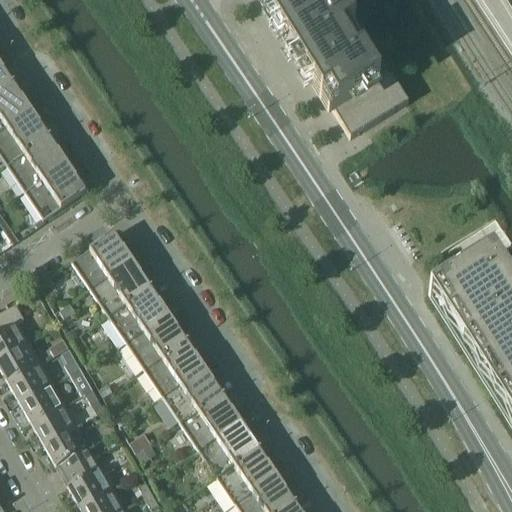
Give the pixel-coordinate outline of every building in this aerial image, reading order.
[(252,0),(289,59),(295,69),(328,122),(334,118),(349,143),(407,108),(340,0),(252,0)] [(0,96),(12,89),(0,71),(0,96)] [(0,96),(0,135),(30,116),(12,89),(0,96)] [(0,135),(0,162),(6,171),(48,143),(30,116),(0,135)] [(6,171),(24,198),(66,170),(48,143),(6,171)] [(66,170),(24,198),(42,226),(85,197),(66,170)] [(71,268),(89,295),(131,267),(113,239),(71,268)] [(511,306),(497,283),(503,280),(492,261),(490,258),(456,280),(451,283),(428,298),(511,430),(511,306)] [(89,295),(107,322),(149,293),(131,267),(89,295)] [(107,322),(125,349),(167,320),(158,307),(149,293),(107,322)] [(0,363),(28,348),(16,328),(23,324),(15,309),(0,317),(0,363)] [(58,316),(63,323),(74,316),(69,309),(58,316)] [(125,349),(143,376),(185,347),(167,320),(125,349)] [(143,376),(161,403),(204,374),(185,347),(143,376)] [(0,363),(0,375),(7,388),(40,369),(28,348),(0,363)] [(63,369),(69,379),(80,374),(74,363),(63,369)] [(83,367),(86,372),(93,368),(90,363),(83,367)] [(7,388),(19,408),(52,390),(40,369),(7,388)] [(81,400),(84,399),(91,394),(80,374),(69,379),(81,400)] [(161,403),(179,429),(222,401),(204,374),(161,403)] [(111,396),(106,389),(98,393),(102,401),(111,396)] [(19,408),(31,429),(64,410),(52,390),(19,408)] [(91,394),(84,399),(90,410),(98,406),(91,394)] [(179,429),(197,456),(240,428),(222,401),(179,429)] [(31,429),(43,450),(76,431),(64,410),(31,429)] [(197,456),(215,483),(258,455),(240,428),(197,456)] [(65,466),(70,476),(94,462),(76,431),(43,450),(55,471),(65,466)] [(137,459),(141,466),(155,457),(150,450),(137,459)] [(215,483),(234,510),(276,482),(258,455),(215,483)] [(66,491),(78,511),(79,511),(111,494),(94,462),(70,476),(76,486),(66,491)] [(234,510),(234,511),(288,511),(294,509),(276,482),(234,510)] [(137,491),(144,503),(151,498),(145,487),(137,491)] [(79,511),(122,511),(111,494),(79,511)] [(151,498),(144,503),(149,511),(153,511),(158,510),(151,498)]
